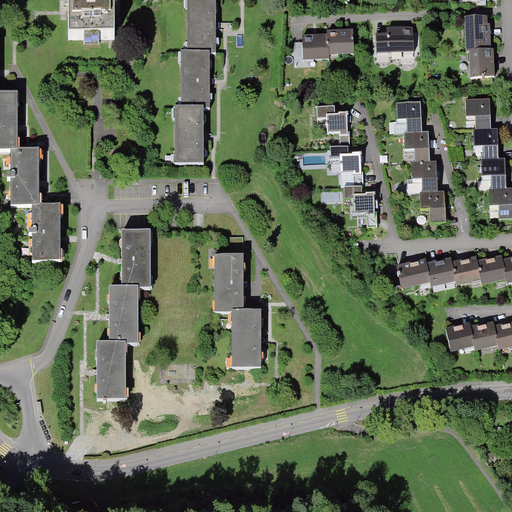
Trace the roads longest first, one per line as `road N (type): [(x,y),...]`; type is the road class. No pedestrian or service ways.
road 1 (residential): [(21,462),(65,472),(118,470),(383,405),(511,391)]
road 2 (residential): [(0,375),(49,355),(86,254),(94,206)]
road 3 (residential): [(509,6),(302,18)]
road 4 (residential): [(395,245),(362,105)]
road 5 (residential): [(94,206),(229,205)]
road 6 (residential): [(468,241),(436,118)]
